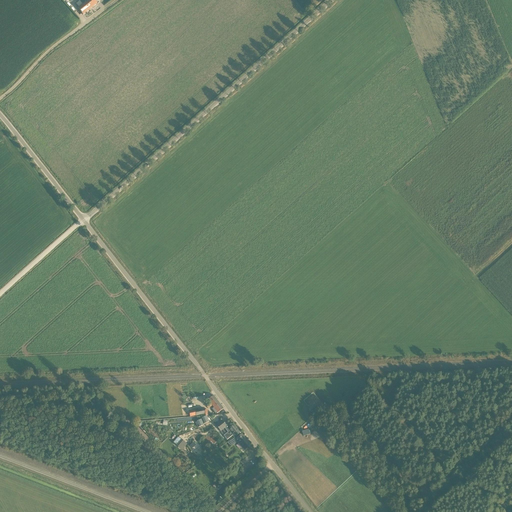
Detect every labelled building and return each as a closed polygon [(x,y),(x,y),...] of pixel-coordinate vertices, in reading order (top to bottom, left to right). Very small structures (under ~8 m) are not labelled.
[(92,8),(87,1),(85,0),(84,0),(82,2),(84,4),(78,9),(80,11),(83,15),(92,8)] [(218,413),(219,412),(223,409),(213,396),(208,400),(210,403),(206,406),(208,409),(212,406),(218,413)] [(199,420),(196,422),(202,430),(212,423),(211,422),(212,421),(211,419),(210,420),(208,418),(202,423),(199,420)] [(222,420),(215,425),(220,431),(225,428),(227,427),(226,426),(222,420)] [(234,437),(240,433),(234,425),(230,428),(228,424),(226,426),(227,427),(225,428),(228,432),(223,436),(227,440),(233,435),(234,437)] [(240,433),(234,437),(227,443),(230,447),(232,445),(232,446),(235,443),(237,441),(244,450),(250,446),(251,446),(248,443),(242,434),(241,435),(242,435),(241,435),(240,434),(240,433)] [(186,445),(178,437),(172,443),(181,451),(186,445)] [(244,465),(241,468),(246,474),(249,471),(244,465)]
